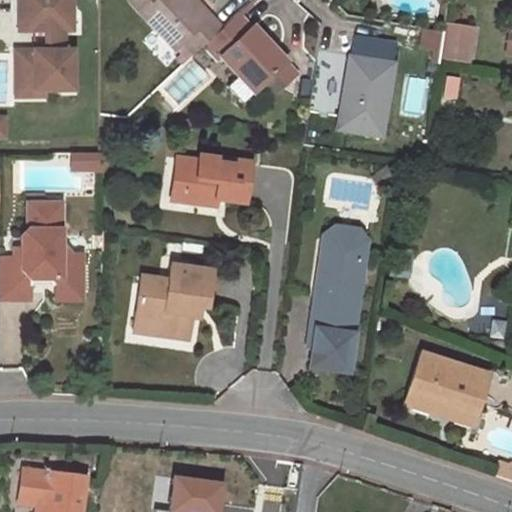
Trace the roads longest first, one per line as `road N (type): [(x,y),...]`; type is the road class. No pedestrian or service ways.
road 1 (unclassified): [(511,511),(325,445),(261,432),(178,421),(0,419)]
road 2 (unknown): [(291,243),(261,432)]
